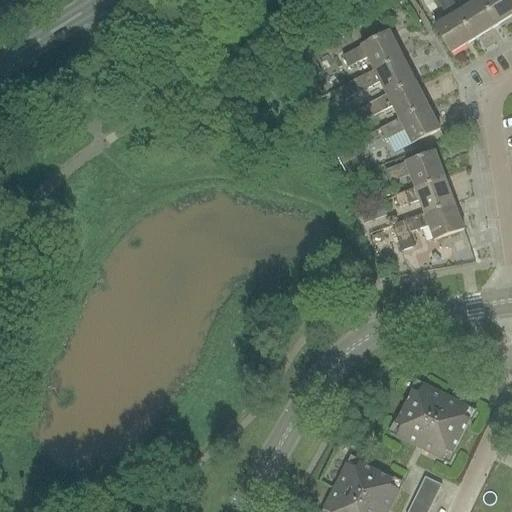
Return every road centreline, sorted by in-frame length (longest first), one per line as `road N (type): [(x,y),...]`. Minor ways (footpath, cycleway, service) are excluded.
road 1 (residential): [(240,511),(317,379),(367,334),(511,299)]
road 2 (residential): [(511,245),(491,100),(511,81)]
road 3 (residential): [(460,511),(511,399)]
